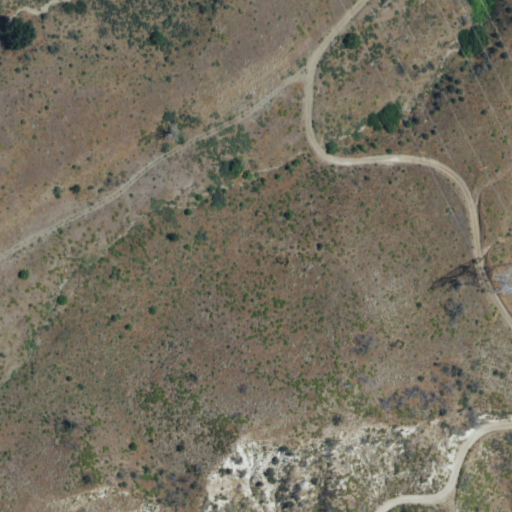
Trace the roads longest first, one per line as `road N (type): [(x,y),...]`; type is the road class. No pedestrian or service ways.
road 1 (track): [(406,511),(468,501),(486,442),(511,423),(505,279),(494,199),(474,167),(427,152),(362,157),(341,149),(331,100),(337,59),(361,8)]
road 2 (track): [(0,258),(120,194),(174,149),(261,107),(367,0)]
